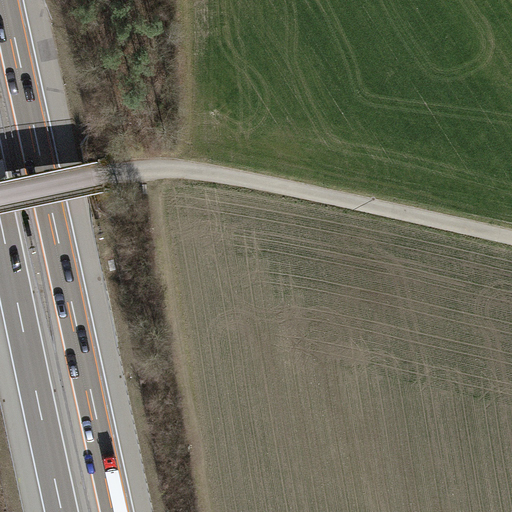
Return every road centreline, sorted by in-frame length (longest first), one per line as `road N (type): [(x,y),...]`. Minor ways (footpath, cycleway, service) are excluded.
road 1 (motorway): [(118,511),(6,0)]
road 2 (track): [(511,238),(182,169),(123,171),(0,196)]
road 3 (motorway): [(0,210),(64,511)]
